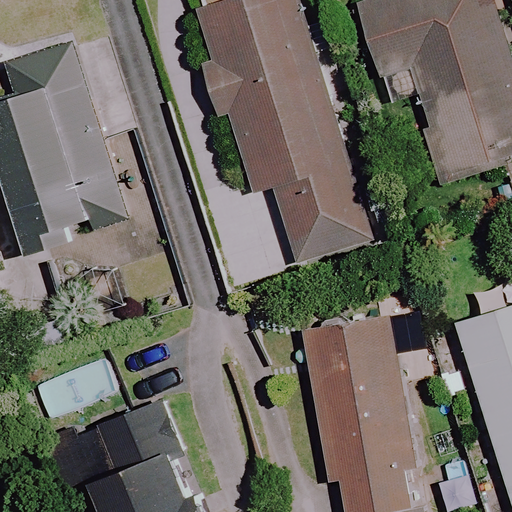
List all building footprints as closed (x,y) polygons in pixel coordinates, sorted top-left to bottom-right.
[(368,245),(299,0),(241,0),(200,12),(214,61),(205,64),(220,118),(231,115),(254,197),(276,191),(297,265),(368,245)] [(384,0),(360,8),(392,106),(415,99),(442,180),(511,157),(511,59),(492,0),(384,0)] [(126,210),(70,45),(10,66),(21,97),(2,103),(12,131),(0,135),(0,156),(33,256),(62,246),(58,232),(126,210)] [(511,307),(457,325),(511,498),(511,307)] [(419,466),(387,315),(303,332),(341,511),(420,511),(411,467),(419,466)] [(201,511),(159,401),(95,425),(105,451),(84,459),(103,511),(201,511)]
